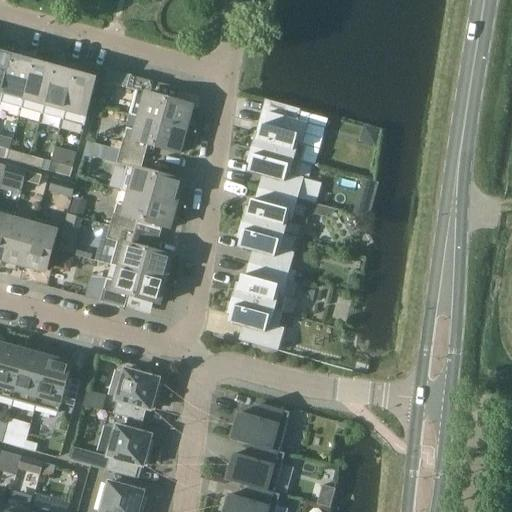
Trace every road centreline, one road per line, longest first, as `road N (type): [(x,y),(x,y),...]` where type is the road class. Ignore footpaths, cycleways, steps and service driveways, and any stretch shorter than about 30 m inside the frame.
road 1 (residential): [(184,339),(203,304),(228,74)]
road 2 (tertiary): [(447,267),(486,0)]
road 3 (residential): [(228,74),(0,13)]
road 4 (residential): [(418,400),(232,365),(211,373)]
road 5 (residential): [(184,339),(153,344),(0,301)]
road 6 (residential): [(211,373),(198,396),(179,511)]
road 7 (tertiary): [(450,405),(457,322),(447,267)]
road 8 (tertiary): [(447,267),(429,319),(418,400)]
